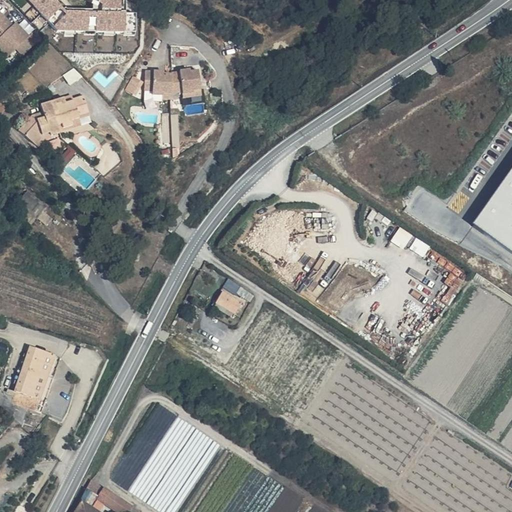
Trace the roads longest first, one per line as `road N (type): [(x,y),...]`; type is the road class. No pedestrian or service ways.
road 1 (secondary): [(509,0),(269,160),(220,209),(55,511)]
road 2 (unknown): [(0,322),(68,341),(94,359),(69,441),(82,458)]
